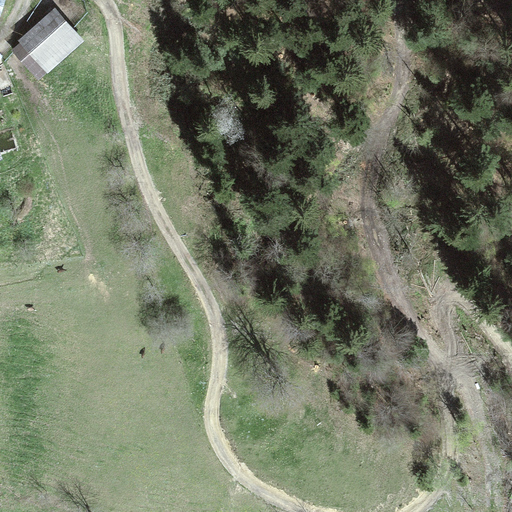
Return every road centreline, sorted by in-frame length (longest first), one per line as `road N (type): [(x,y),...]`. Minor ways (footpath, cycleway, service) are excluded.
road 1 (track): [(102,0),(143,179),(215,316),(218,439),(262,492),(314,511)]
road 2 (track): [(414,511),(451,465),(452,437),(449,401),(396,295),(373,214),(375,146),(400,79),(401,0)]
